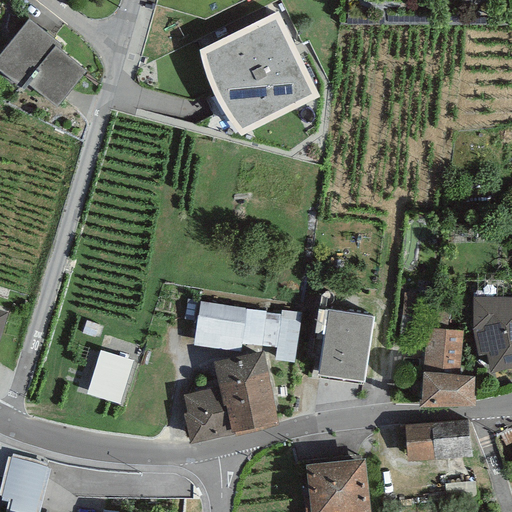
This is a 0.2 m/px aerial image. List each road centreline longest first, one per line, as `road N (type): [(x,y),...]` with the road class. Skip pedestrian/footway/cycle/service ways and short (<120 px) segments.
road 1 (residential): [(117,51),(4,424)]
road 2 (residential): [(214,449),(344,419),(478,410)]
road 3 (residential): [(4,424),(95,446),(214,449)]
